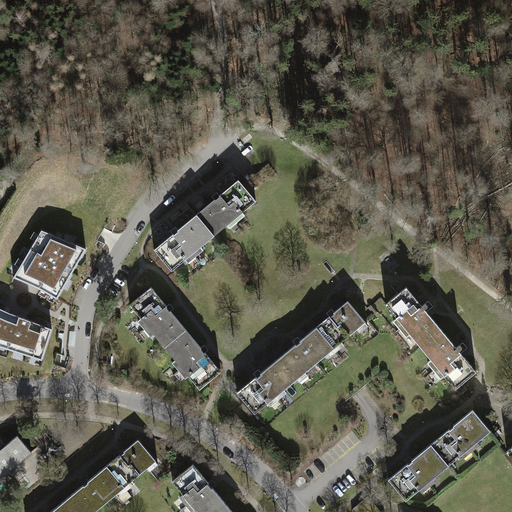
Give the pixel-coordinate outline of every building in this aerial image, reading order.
[(153,245),(170,265),(254,195),(237,175),(214,194),(172,229),(153,245)] [(56,297),(86,247),(42,229),(14,277),(38,287),(56,297)] [(164,344),(184,327),(169,308),(148,284),(128,301),(164,344)] [(388,305),(457,386),(475,370),(406,290),(388,305)] [(365,317),(348,297),(312,327),(330,347),(365,317)] [(0,308),(0,344),(41,358),(52,328),(9,313),(0,308)] [(164,344),(198,384),(218,367),(204,350),(184,327),(164,344)] [(330,347),(312,327),(276,357),(293,378),(330,347)] [(255,375),(236,390),(254,411),(293,378),(276,357),(255,375)] [(475,408),(391,478),(409,500),(493,430),(475,408)] [(0,476),(1,477),(29,454),(15,437),(3,447),(0,442),(0,476)] [(137,442),(51,511),(95,511),(113,497),(155,463),(137,442)] [(229,511),(192,467),(172,484),(194,511),(229,511)]
